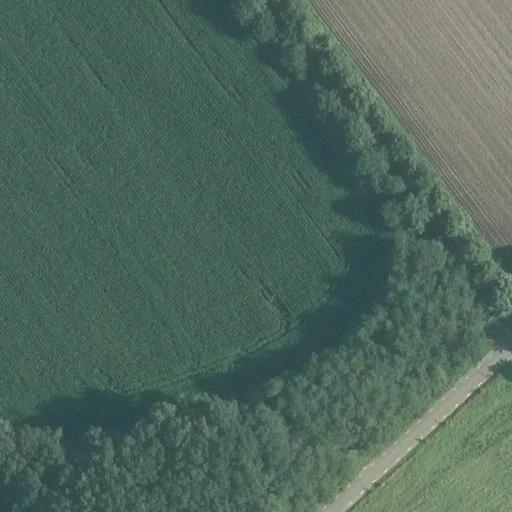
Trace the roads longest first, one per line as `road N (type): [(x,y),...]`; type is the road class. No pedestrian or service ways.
road 1 (track): [(254,0),(511,328)]
road 2 (unclassified): [(349,511),(511,346)]
